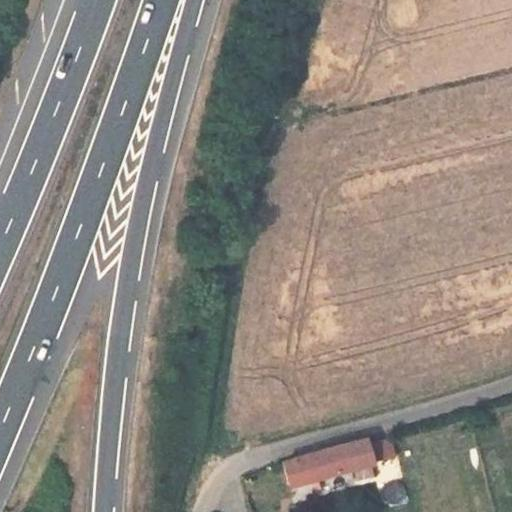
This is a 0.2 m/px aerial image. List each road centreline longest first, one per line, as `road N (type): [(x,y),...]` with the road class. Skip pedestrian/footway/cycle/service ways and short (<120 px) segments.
road 1 (motorway): [(104,511),(126,291),(182,0)]
road 2 (motorway): [(0,432),(162,0)]
road 3 (residential): [(511,382),(238,465),(218,479)]
road 4 (motorway): [(96,0),(0,245)]
